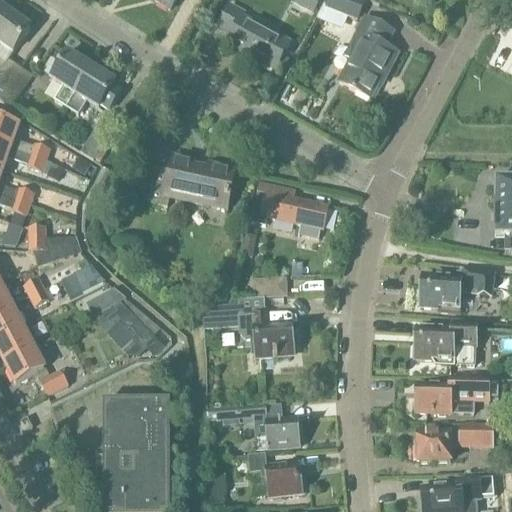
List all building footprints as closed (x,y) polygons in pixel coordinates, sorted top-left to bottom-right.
[(148,0),(170,14),(179,0),(148,0)] [(308,0),(303,10),(312,16),(320,0),(308,0)] [(359,25),(367,4),(355,0),(330,0),(326,12),(359,25)] [(275,74),(290,48),(241,21),(246,13),(234,6),(221,30),(233,37),(227,47),(275,74)] [(0,49),(14,59),(32,34),(8,17),(0,27),(0,49)] [(370,105),(396,58),(385,51),(393,36),(366,21),(347,57),(354,61),(340,88),(370,105)] [(56,102),(68,109),(92,73),(67,58),(51,84),(62,91),(56,102)] [(0,91),(5,95),(22,71),(10,63),(0,77),(0,91)] [(5,95),(0,102),(0,103),(10,111),(33,78),(22,71),(5,95)] [(116,88),(92,73),(68,109),(81,117),(87,107),(100,114),(116,88)] [(0,148),(11,152),(31,159),(46,165),(50,153),(35,147),(34,149),(15,142),(19,131),(0,123),(0,148)] [(94,163),(110,139),(98,131),(82,155),(94,163)] [(0,172),(3,174),(11,152),(0,148),(0,172)] [(41,176),(46,165),(31,159),(26,170),(41,176)] [(208,173),(192,169),(193,164),(173,159),(170,173),(155,170),(148,202),(163,205),(164,199),(226,213),(234,172),(209,167),(208,173)] [(47,178),(46,180),(57,184),(62,172),(51,167),(47,178)] [(0,186),(0,182),(3,174),(0,172),(0,196),(30,208),(34,197),(19,192),(19,194),(0,186)] [(511,183),(496,183),(496,210),(497,210),(511,210),(511,183)] [(323,233),(327,211),(293,204),(295,194),(267,188),(260,219),(323,233)] [(30,208),(0,196),(0,208),(27,218),(30,208)] [(496,239),(508,239),(508,252),(511,252),(511,210),(497,210),(496,210),(496,239)] [(10,226),(2,247),(17,248),(23,231),(22,231),(11,227),(10,226)] [(28,230),(28,242),(46,242),(45,229),(28,230)] [(46,242),(28,242),(28,254),(33,254),(38,270),(83,256),(80,241),(46,242)] [(93,268),(73,278),(83,297),(103,287),(93,268)] [(492,299),(494,276),(463,273),(462,280),(443,279),(440,283),(424,281),(421,312),(443,314),(442,319),(459,320),(462,290),(481,291),(480,298),(492,299)] [(29,299),(44,292),(39,282),(24,290),(29,299)] [(255,299),(285,297),(284,282),(254,284),(255,299)] [(83,297),(79,300),(96,318),(106,313),(120,305),(103,287),(83,297)] [(0,314),(9,310),(0,292),(0,314)] [(44,292),(29,299),(35,310),(49,302),(44,292)] [(264,313),(264,302),(241,304),(242,337),(248,342),(250,342),(251,357),(256,357),(257,361),(291,359),(290,328),(269,329),(268,313),(264,313)] [(120,305),(106,313),(137,344),(148,333),(120,305)] [(211,323),(233,322),(233,305),(211,306),(211,323)] [(0,342),(21,332),(9,310),(0,314),(0,342)] [(450,330),(450,333),(417,332),(415,363),(434,364),(437,368),(453,369),(453,352),(475,353),(476,331),(450,330)] [(0,358),(4,366),(31,352),(21,332),(0,342),(0,358)] [(31,352),(4,366),(16,389),(43,374),(31,352)] [(48,399),(68,388),(60,374),(40,384),(48,399)] [(491,404),(491,383),(451,382),(451,390),(417,389),(416,416),(450,417),(451,404),(491,404)] [(47,431),(39,406),(17,413),(25,438),(47,431)] [(170,511),(170,449),(171,408),(105,408),(104,511),(170,511)] [(240,423),(268,421),(267,410),(239,412),(240,423)] [(257,454),(297,452),(296,423),(266,425),(267,442),(256,443),(257,454)] [(451,466),(449,434),(437,435),(437,436),(417,436),(419,468),(451,466)] [(56,454),(66,449),(69,448),(64,437),(52,443),(52,444),(56,454)] [(266,469),(265,459),(248,461),(249,477),(260,475),(261,480),(266,479),(267,499),(272,499),(272,502),(281,501),(281,498),(303,496),(302,479),(298,480),(297,470),(278,472),(277,468),(266,469)] [(424,511),(460,511),(460,502),(487,500),(486,479),(474,480),(474,488),(423,493),(424,511)]
